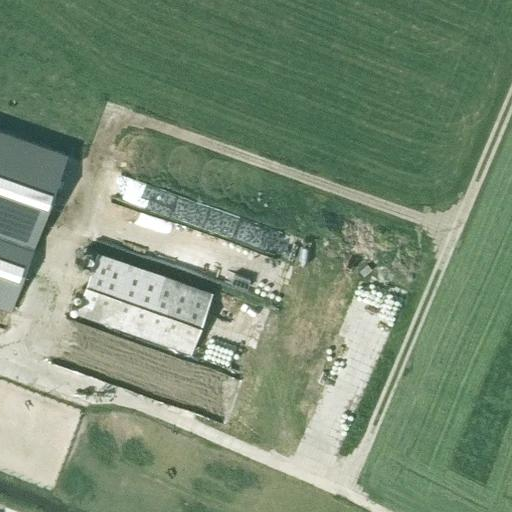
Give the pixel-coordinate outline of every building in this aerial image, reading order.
[(0,305),(10,309),(65,155),(0,132),(0,305)] [(191,350),(211,293),(96,252),(76,309),(191,350)] [(207,307),(221,312),(229,289),(214,284),(207,307)] [(257,328),(270,332),(279,306),(233,291),(219,334),(251,344),(257,328)] [(108,384),(222,419),(230,393),(212,387),(214,383),(202,379),(196,399),(182,395),(184,386),(159,379),(163,368),(117,354),(108,384)]
